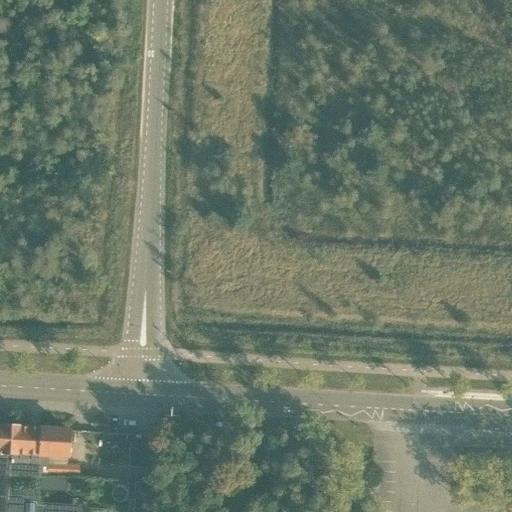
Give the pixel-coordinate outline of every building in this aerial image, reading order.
[(18,428),(0,426),(0,495),(7,496),(9,477),(10,444),(17,444),(18,428)] [(43,429),(18,428),(17,444),(10,444),(9,477),(40,479),(42,479),(42,478),(42,475),(46,475),(46,466),(41,465),(43,429)] [(70,431),(43,429),(41,465),(46,466),(46,475),(78,477),(79,464),(68,464),(70,431)] [(40,479),(40,490),(51,491),(52,479),(42,478),(42,479),(40,479)] [(131,484),(130,511),(155,511),(156,485),(131,484)] [(7,496),(6,511),(78,511),(79,508),(62,507),(40,506),(40,498),(7,496)]
